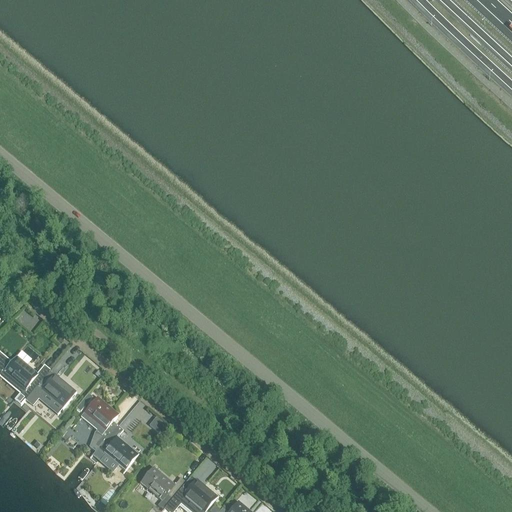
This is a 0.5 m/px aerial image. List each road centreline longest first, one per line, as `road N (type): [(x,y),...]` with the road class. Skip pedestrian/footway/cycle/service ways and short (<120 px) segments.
road 1 (unclassified): [(430,511),(0,150)]
road 2 (trunk): [(420,0),(511,86)]
